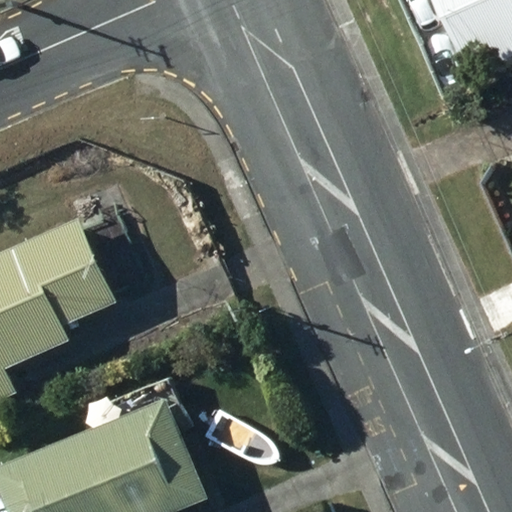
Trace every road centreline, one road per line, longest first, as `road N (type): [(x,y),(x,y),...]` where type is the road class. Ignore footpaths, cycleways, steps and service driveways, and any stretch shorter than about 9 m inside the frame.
road 1 (secondary): [(242,0),(467,511)]
road 2 (residential): [(0,72),(168,0)]
